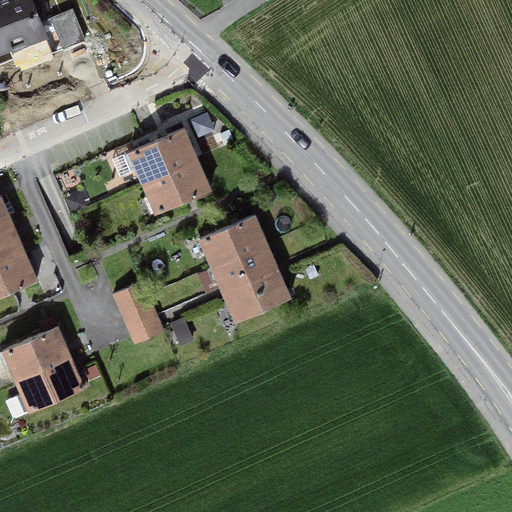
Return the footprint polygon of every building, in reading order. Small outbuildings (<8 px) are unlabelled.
[(10,47),(43,33),(29,0),(0,0),(0,53),(11,49),(10,47)] [(83,40),(70,10),(50,18),(62,49),(83,40)] [(196,159),(182,129),(165,136),(111,160),(119,177),(139,168),(145,181),(158,211),(192,197),(209,189),(196,159)] [(35,279),(23,251),(23,250),(18,253),(10,235),(7,229),(12,226),(0,198),(0,294),(19,286),(35,279)] [(289,297),(276,269),(276,268),(271,270),(260,246),(265,244),(253,215),(233,224),(202,237),(215,266),(216,265),(221,276),(215,279),(219,287),(221,293),(224,300),(227,307),(233,304),(240,319),(289,297)] [(140,282),(112,294),(134,343),(162,331),(140,282)] [(6,349),(19,379),(32,409),(83,387),(73,366),(69,357),(66,349),(56,327),(6,349)]
